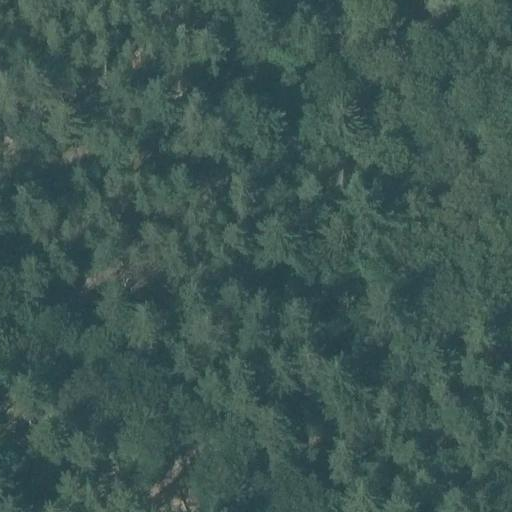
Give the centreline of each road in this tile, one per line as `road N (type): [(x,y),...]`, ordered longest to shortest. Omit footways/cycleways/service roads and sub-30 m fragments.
road 1 (track): [(511,25),(281,92),(101,105),(0,140)]
road 2 (track): [(264,511),(0,316)]
